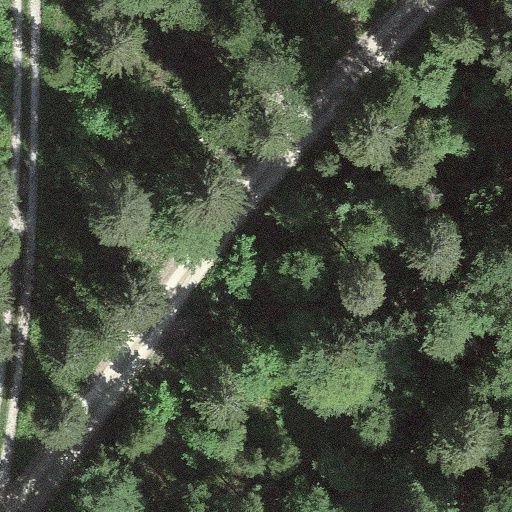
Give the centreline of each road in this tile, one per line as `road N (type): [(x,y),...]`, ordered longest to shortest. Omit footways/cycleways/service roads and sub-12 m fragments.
road 1 (track): [(428,0),(332,103),(33,511)]
road 2 (track): [(27,0),(23,271),(0,498)]
